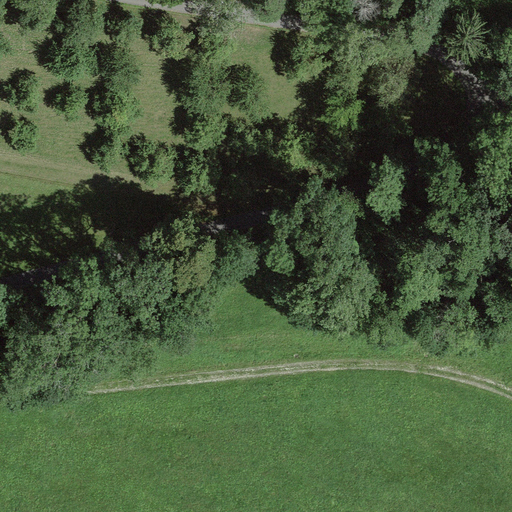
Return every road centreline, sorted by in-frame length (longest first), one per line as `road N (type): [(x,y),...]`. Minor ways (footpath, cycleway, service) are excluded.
road 1 (unclassified): [(0,286),(447,162),(467,135),(478,101),(467,73),(404,39),(145,0)]
road 2 (track): [(0,398),(362,364),(437,370),(511,394)]
